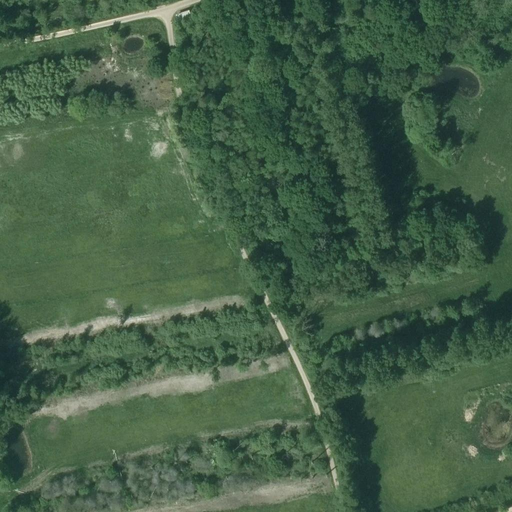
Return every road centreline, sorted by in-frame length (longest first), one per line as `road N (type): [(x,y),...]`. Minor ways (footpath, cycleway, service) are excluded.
road 1 (unclassified): [(342,511),(301,381),(192,135),(166,8)]
road 2 (unclassified): [(0,44),(166,8)]
